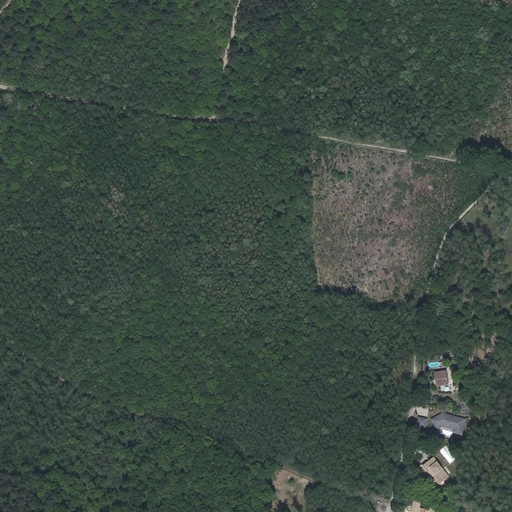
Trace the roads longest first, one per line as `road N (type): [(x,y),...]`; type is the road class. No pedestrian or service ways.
road 1 (track): [(0,83),(511,165)]
road 2 (track): [(382,511),(199,424),(120,404),(0,337)]
road 3 (track): [(384,511),(437,259),(473,191),(511,167)]
road 4 (track): [(243,0),(219,119)]
